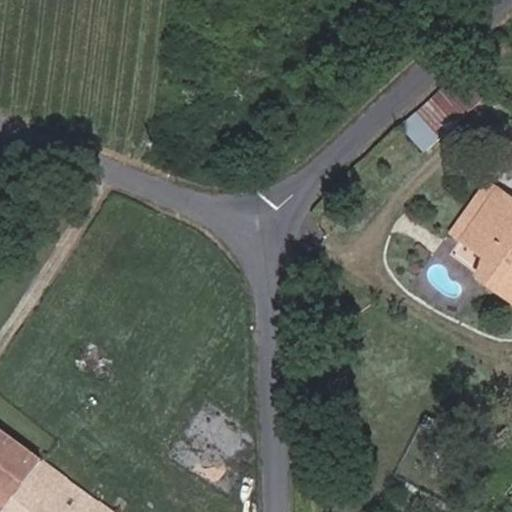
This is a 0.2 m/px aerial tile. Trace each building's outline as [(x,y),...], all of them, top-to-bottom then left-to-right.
[(483,56),(496,70),(511,54),(511,41),(505,35),(483,56)] [(428,158),(489,103),(466,76),(405,131),(428,158)] [(478,247),(484,251),(511,204),(511,195),(510,194),(478,247)] [(511,204),(484,251),(511,267),(511,204)] [(0,502),(9,509),(12,504),(46,458),(7,429),(0,437),(0,502)] [(9,509),(13,511),(52,511),(76,480),(46,458),(12,504),(9,509)] [(52,511),(114,511),(117,510),(76,480),(52,511)]
